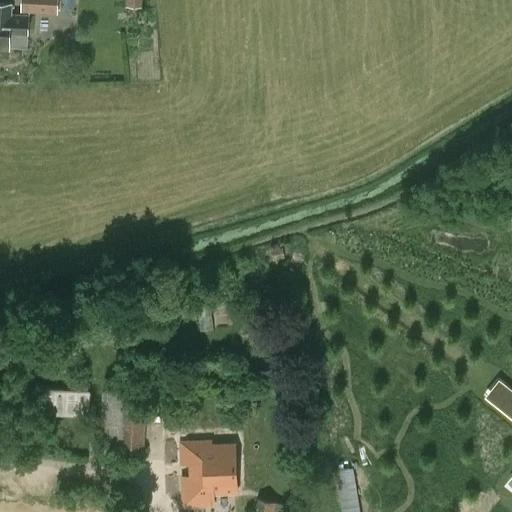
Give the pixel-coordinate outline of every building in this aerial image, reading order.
[(21,0),(21,11),(58,13),(58,0),(21,0)] [(10,14),(11,4),(0,3),(0,49),(9,50),(9,48),(28,49),(29,15),(10,14)] [(511,389),(506,385),(493,402),(511,418),(511,389)] [(88,391),(40,389),(39,414),(87,416),(88,391)] [(146,409),(129,408),(130,393),(102,392),(99,457),(144,458),(146,409)] [(182,437),(185,506),(211,505),(210,494),(243,493),(240,435),(182,437)] [(289,511),(291,506),(257,498),(253,511),(289,511)]
